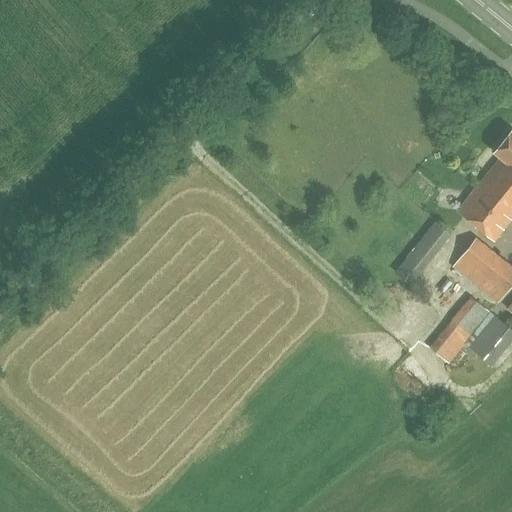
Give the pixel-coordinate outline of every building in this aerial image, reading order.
[(511,129),(494,152),(501,157),(458,211),(494,240),(511,217),(511,129)] [(411,285),(451,234),(434,220),(394,272),(411,285)] [(499,303),(511,286),(511,264),(476,236),(452,267),(499,303)] [(457,315),(481,332),(498,308),(474,291),(457,315)] [(495,362),(511,342),(511,321),(500,311),(473,343),(495,362)] [(454,361),(479,337),(460,317),(435,341),(454,361)] [(432,390),(440,383),(416,357),(408,365),(432,390)]
